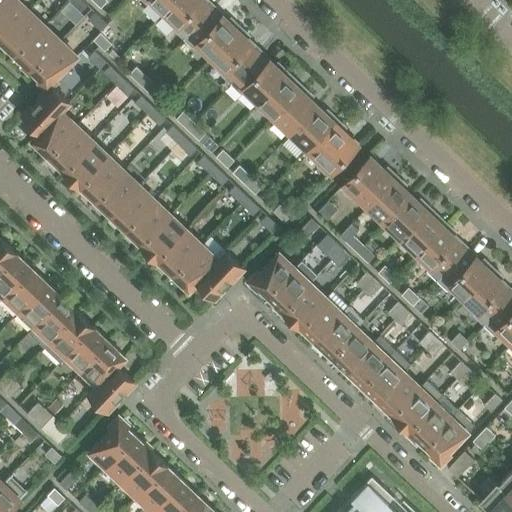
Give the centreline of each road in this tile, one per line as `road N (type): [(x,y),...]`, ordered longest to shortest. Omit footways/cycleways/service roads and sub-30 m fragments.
road 1 (residential): [(270,0),(511,231)]
road 2 (residential): [(193,355),(0,173)]
road 3 (residential): [(360,426),(242,320),(193,355)]
road 4 (residential): [(193,355),(156,399),(158,409),(263,511)]
road 5 (residential): [(450,511),(360,426)]
